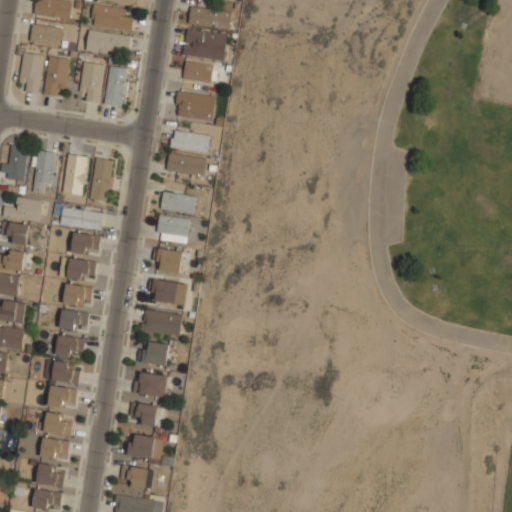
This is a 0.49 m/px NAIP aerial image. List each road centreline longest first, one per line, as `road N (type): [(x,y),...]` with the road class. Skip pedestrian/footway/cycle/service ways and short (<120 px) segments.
road 1 (residential): [(164,0),(85,511)]
road 2 (residential): [(511,337),(420,312),(379,264),(384,135),(441,0)]
road 3 (residential): [(144,135),(0,115)]
